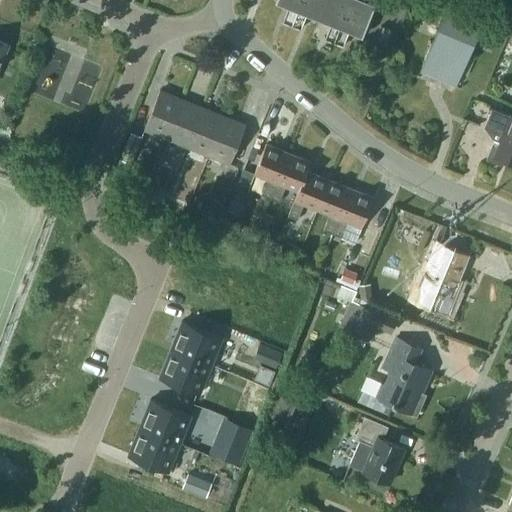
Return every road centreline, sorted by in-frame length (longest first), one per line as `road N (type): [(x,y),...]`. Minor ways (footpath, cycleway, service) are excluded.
road 1 (residential): [(161,21),(93,183),(107,230),(152,264),(60,504)]
road 2 (residential): [(511,218),(414,177),(369,148),(241,39),(224,15)]
road 3 (residential): [(511,384),(456,511)]
